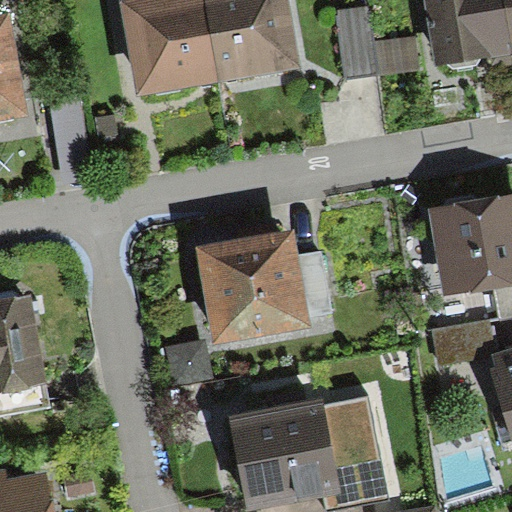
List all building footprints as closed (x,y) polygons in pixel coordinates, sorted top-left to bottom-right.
[(172,0),(131,6),(144,84),(287,62),(277,0),(172,0)] [(511,0),(430,0),(441,69),(499,60),(511,57),(511,0)] [(370,8),(336,12),(344,80),(422,70),(418,35),(374,41),(370,8)] [(3,22),(0,22),(0,109),(18,106),(3,22)] [(91,104),(60,109),(72,182),(102,177),(91,104)] [(511,194),(430,208),(445,296),(511,284),(511,194)] [(297,228),(198,243),(214,345),(314,329),(312,320),(337,316),(327,250),(301,254),(297,228)] [(0,413),(46,406),(28,291),(0,295),(0,413)] [(492,355),(487,322),(434,330),(439,363),(492,355)] [(206,342),(166,349),(173,385),(212,378),(206,342)] [(511,348),(493,354),(497,367),(491,369),(511,432),(511,348)] [(327,396),(229,414),(247,510),(322,497),(324,508),(388,497),(370,398),(329,405),(327,396)] [(0,511),(51,511),(44,476),(7,484),(4,468),(0,468),(0,511)]
